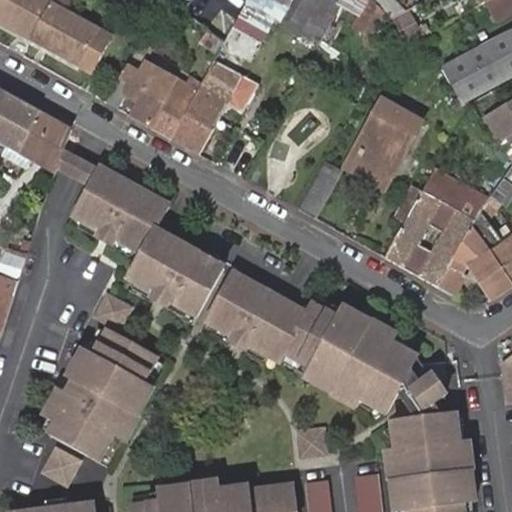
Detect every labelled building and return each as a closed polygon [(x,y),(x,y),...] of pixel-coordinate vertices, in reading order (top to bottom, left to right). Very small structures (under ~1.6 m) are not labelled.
[(0,0),(0,23),(89,73),(108,38),(54,8),(57,4),(50,0),(0,0)] [(140,8),(141,0),(121,0),(121,5),(140,8)] [(204,0),(167,0),(203,28),(217,10),(204,0)] [(250,0),(248,4),(283,23),(282,26),(318,46),(342,0),(250,0)] [(497,22),(511,13),(511,0),(491,0),(487,2),(497,22)] [(411,11),(394,17),(405,43),(421,36),(411,11)] [(224,46),(249,60),(261,39),(236,25),(224,46)] [(511,31),(444,68),(465,100),(511,75),(511,31)] [(146,63),(153,49),(142,41),(127,68),(139,75),(146,63)] [(176,80),(146,63),(139,75),(127,68),(120,80),(131,86),(127,93),(128,94),(141,101),(138,106),(132,118),(149,128),(176,80)] [(173,141),(200,156),(219,121),(218,119),(237,84),(212,71),(203,86),(173,141)] [(188,87),(176,80),(149,128),(173,141),(203,86),(192,78),(188,87)] [(131,86),(120,80),(107,104),(118,111),(125,99),(128,94),(127,93),(131,86)] [(0,144),(33,162),(55,120),(0,90),(0,144)] [(141,101),(128,94),(125,99),(138,106),(141,101)] [(400,148),(406,152),(422,124),(383,102),(347,166),(359,172),(362,169),(370,173),(368,178),(386,188),(398,167),(392,164),(400,148)] [(511,104),(480,122),(499,148),(511,162),(511,161),(511,104)] [(55,120),(33,162),(54,173),(55,171),(63,152),(69,137),(72,130),(55,120)] [(398,167),(406,152),(400,148),(392,164),(398,167)] [(80,162),(63,152),(55,171),(71,180),(88,189),(98,171),(80,162)] [(326,164),(320,175),(335,183),(341,172),(326,164)] [(170,207),(99,168),(98,171),(88,189),(73,216),(94,228),(98,221),(105,225),(98,238),(112,246),(119,233),(126,236),(122,244),(143,255),(156,232),(170,207)] [(362,169),(359,172),(368,178),(370,173),(362,169)] [(438,289),(473,228),(476,223),(485,207),(488,201),(435,171),(423,192),(406,223),(385,259),(438,289)] [(320,175),(300,211),(315,219),(335,183),(320,175)] [(504,208),(511,198),(511,186),(503,179),(489,195),(504,208)] [(423,192),(415,188),(398,219),(406,223),(423,192)] [(488,201),(485,207),(496,214),(503,222),(488,201)] [(473,228),(511,285),(511,239),(503,245),(492,230),(503,222),(496,214),(485,207),(476,223),(473,228)] [(438,289),(451,296),(467,266),(473,267),(494,298),(511,285),(473,228),(438,289)] [(143,255),(129,279),(148,290),(152,283),(160,287),(152,300),(167,308),(174,295),(182,300),(178,307),(197,317),(224,269),(156,232),(143,255)] [(0,321),(22,258),(6,253),(0,263),(0,321)] [(302,313),(233,274),(206,322),(227,334),(231,327),(238,331),(231,343),(245,351),(252,339),(260,343),(256,350),(276,361),(280,354),(302,313)] [(128,307),(106,295),(94,317),(116,329),(128,307)] [(302,313),(280,354),(305,368),(299,378),(351,407),(355,400),(381,415),(395,391),(412,361),(386,347),(391,337),(339,308),(334,317),(308,303),(302,313)] [(53,437),(102,464),(116,438),(126,444),(155,392),(145,386),(159,360),(110,333),(96,359),(85,353),(71,380),(77,383),(69,397),(63,394),(48,420),(59,426),(53,437)] [(511,406),(511,356),(501,364),(505,408),(511,406)] [(412,361),(395,391),(407,407),(417,420),(454,415),(441,397),(443,396),(436,387),(427,376),(420,382),(414,375),(420,371),(412,361)] [(417,420),(389,423),(392,452),(385,454),(392,511),(399,511),(404,511),(463,511),(462,504),(474,502),(466,442),(458,444),(454,415),(417,420)] [(324,431),(299,434),(303,459),(327,456),(324,431)] [(81,464),(59,451),(46,474),(68,486),(81,464)] [(383,511),(379,477),(357,480),(361,511),(383,511)] [(332,511),(329,484),(307,486),(310,511),(332,511)] [(133,509),(133,511),(298,511),(295,487),(251,493),(250,489),(221,493),(220,485),(161,493),(162,505),(133,509)]
